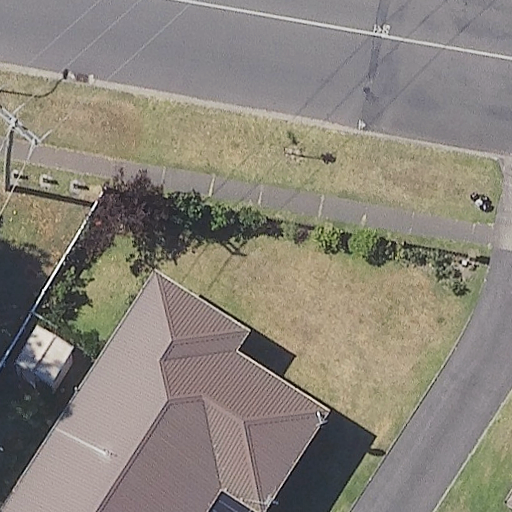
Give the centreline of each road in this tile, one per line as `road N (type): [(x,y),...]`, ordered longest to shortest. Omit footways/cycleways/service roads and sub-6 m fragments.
road 1 (residential): [(181,0),(511,60)]
road 2 (unclassified): [(511,307),(506,340),(396,511)]
